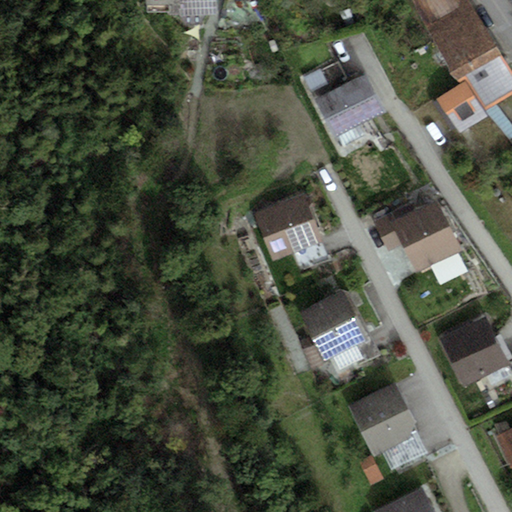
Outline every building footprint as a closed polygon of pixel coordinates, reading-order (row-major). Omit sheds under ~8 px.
[(171,15),(170,0),(145,0),(145,15),(171,15)] [(213,0),(170,0),(171,15),(214,14),(213,0)] [(413,0),(427,26),(460,9),(455,0),(413,0)] [(469,0),(455,0),(460,9),(427,26),(457,81),(501,56),(469,0)] [(511,74),(501,56),(457,81),(461,86),(437,100),(458,135),(487,118),(484,113),(511,96),(511,74)] [(301,78),(311,100),(347,83),(337,61),(301,78)] [(311,100),(330,139),(384,113),(365,74),(347,83),(311,100)] [(321,244),(324,243),(305,195),(254,215),(273,263),(294,254),(321,244)] [(462,251),(437,202),(410,216),(392,225),(402,245),(417,274),(462,251)] [(405,206),(373,222),(389,251),(402,245),(392,225),(410,216),(405,206)] [(328,262),(321,244),(294,254),(301,272),(328,262)] [(369,343),(343,292),(300,313),(325,364),(333,360),(358,348),(369,343)] [(483,314),(437,338),(463,387),(509,363),(483,314)] [(358,348),(333,360),(338,371),(363,358),(358,348)] [(397,383),(350,406),(374,456),(382,452),(413,437),(410,431),(416,428),(418,427),(397,383)] [(511,427),(503,431),(505,436),(511,452),(511,427)] [(428,453),(416,428),(410,431),(413,437),(382,452),(391,471),(428,453)] [(511,470),(511,452),(505,436),(497,440),(510,471),(511,470)] [(383,479),(371,456),(358,462),(370,486),(383,479)] [(438,511),(425,485),(374,511),(438,511)]
